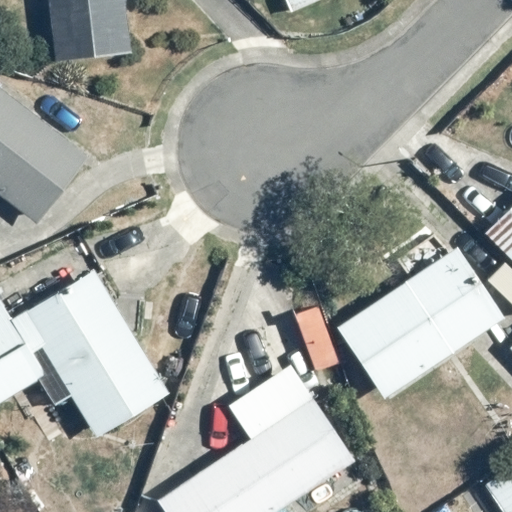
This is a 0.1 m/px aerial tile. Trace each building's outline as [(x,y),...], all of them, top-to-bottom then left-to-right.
[(48,0),(55,61),(132,52),(125,0),(48,0)] [(312,0),(286,0),(292,10),(312,0)] [(95,157),(0,85),(0,199),(40,230),(95,157)] [(511,199),(481,229),(511,261),(511,199)] [(457,248),(335,328),(382,399),(504,319),(457,248)] [(71,394),(97,437),(171,393),(95,267),(6,320),(56,403),(71,394)] [(253,440),(158,502),(164,511),(278,511),(356,462),(292,364),(230,405),(253,440)] [(74,429),(31,451),(62,511),(105,490),(74,429)] [(511,511),(511,463),(485,481),(504,511),(511,511)] [(427,508),(429,511),(493,511),(470,479),(427,508)]
